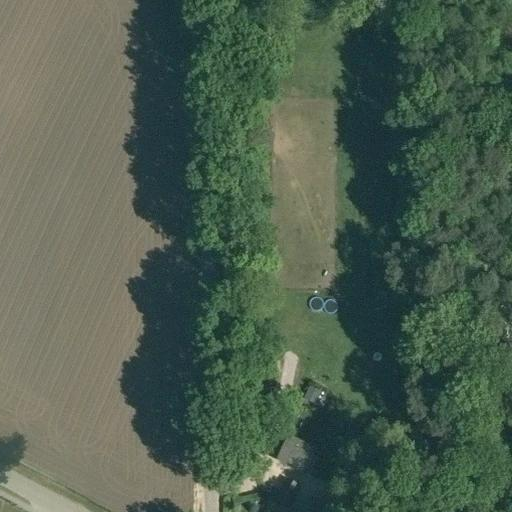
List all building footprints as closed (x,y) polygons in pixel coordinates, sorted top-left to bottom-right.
[(260,361),(257,402),(271,403),(271,390),(276,390),(277,376),(272,376),(273,362),(260,361)] [(314,406),(320,393),(309,388),(303,401),(314,406)] [(408,458),(430,462),(435,431),(413,427),(408,458)] [(277,461),(306,476),(318,452),(289,437),(277,461)] [(277,503),(289,509),(300,487),(288,480),(277,503)]
